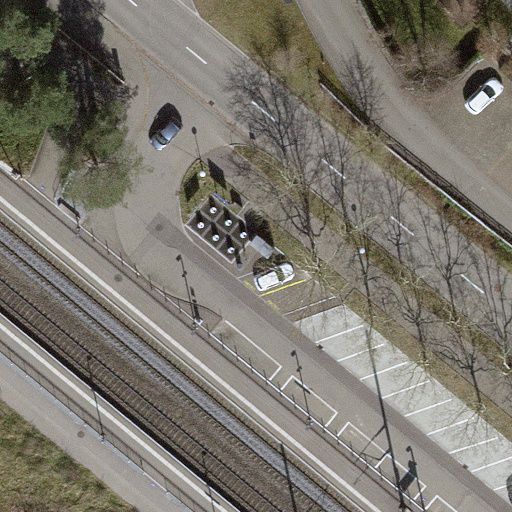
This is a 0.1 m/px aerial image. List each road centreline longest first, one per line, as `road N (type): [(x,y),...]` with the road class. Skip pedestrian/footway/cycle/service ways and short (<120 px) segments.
road 1 (residential): [(128,0),(511,313)]
road 2 (residential): [(317,0),(374,101),(511,216)]
